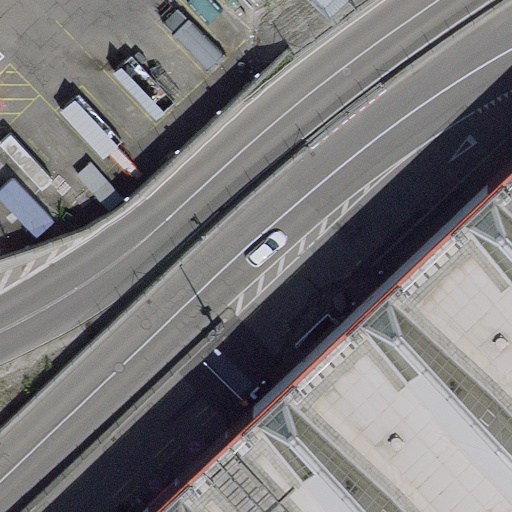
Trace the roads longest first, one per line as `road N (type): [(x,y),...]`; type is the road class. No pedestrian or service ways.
road 1 (unclassified): [(511,46),(458,77),(328,177),(0,482)]
road 2 (tertiary): [(437,0),(258,134),(97,275),(0,330)]
